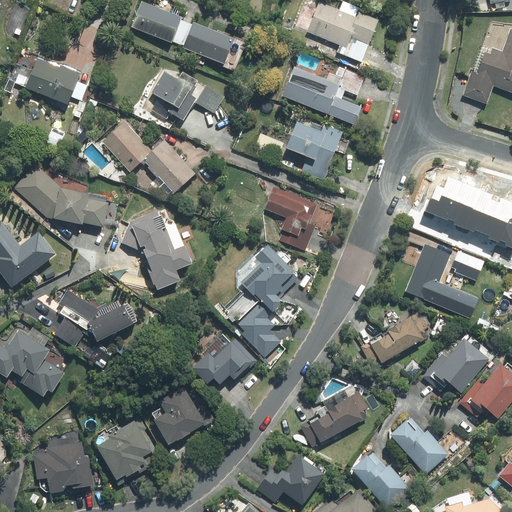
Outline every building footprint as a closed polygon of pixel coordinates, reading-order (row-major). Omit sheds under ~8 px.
[(129,27),(170,45),(171,41),(182,46),(180,49),(221,66),(232,41),(140,2),(129,27)] [(361,64),(365,55),(377,21),(356,13),(355,17),(319,3),(307,33),(339,45),(335,54),(361,64)] [(511,92),(511,31),(507,30),(499,51),(484,46),(466,96),(487,103),(493,86),(511,92)] [(79,72),(33,55),(21,90),(66,107),(79,72)] [(360,106),(342,99),(345,92),(355,96),(363,76),(339,66),(335,76),(329,73),(326,81),(294,68),(282,98),(353,126),(360,106)] [(223,98),(181,73),(176,81),(164,73),(151,95),(158,99),(151,111),(166,120),(170,113),(183,121),(194,103),(213,114),(223,98)] [(122,122),(100,142),(129,173),(142,161),(173,195),(195,176),(164,141),(150,153),(122,122)] [(322,181),(343,129),(327,122),(325,128),(311,122),(308,130),(293,124),(283,149),(294,154),(288,168),(322,181)] [(65,134),(53,127),(44,143),(56,150),(65,134)] [(283,143),(259,134),(252,155),(275,164),(283,143)] [(32,161),(9,185),(45,219),(82,227),(83,225),(102,229),(108,199),(61,189),(32,161)] [(316,205),(272,187),(262,210),(285,219),(280,231),(283,232),(279,241),(305,252),(312,235),(306,232),(316,205)] [(435,225),(436,235),(485,230),(482,192),(458,194),(459,197),(431,200),(433,213),(417,214),(418,226),(435,225)] [(158,212),(129,224),(120,243),(141,253),(156,291),(180,282),(175,271),(190,265),(173,223),(164,226),(158,212)] [(0,220),(0,275),(10,290),(55,258),(38,235),(19,248),(0,220)] [(511,244),(511,233),(496,226),(487,245),(508,254),(511,244)] [(266,318),(271,314),(282,304),(278,300),(285,294),(282,291),(297,278),(268,245),(252,258),(254,260),(246,267),(250,273),(239,282),(244,287),(231,298),(226,292),(218,300),(236,321),(259,300),(264,305),(238,328),(264,358),(281,343),(270,330),(274,327),(266,318)] [(450,257),(424,245),(403,293),(430,304),(450,257)] [(136,324),(128,305),(91,322),(98,311),(66,291),(57,305),(40,295),(26,317),(76,348),(84,334),(92,339),(94,344),(136,324)] [(419,333),(428,327),(419,313),(360,349),(373,369),(422,339),(419,333)] [(2,340),(0,341),(0,375),(6,380),(8,376),(41,399),(46,391),(50,394),(64,374),(44,360),(49,352),(44,348),(49,341),(23,323),(8,344),(2,340)] [(231,333),(228,335),(197,363),(204,372),(199,376),(207,384),(212,381),(217,387),(225,380),(231,386),(257,363),(231,333)] [(460,339),(445,359),(439,354),(421,377),(440,392),(445,386),(446,384),(460,395),(487,360),(460,339)] [(497,420),(511,402),(511,375),(499,365),(482,385),(476,380),(457,403),(476,419),(484,409),(497,420)] [(204,424),(183,387),(157,402),(160,408),(151,413),(154,419),(152,420),(167,447),(188,435),(187,433),(204,424)] [(359,415),(367,410),(358,392),(300,423),(313,448),(363,421),(359,415)] [(426,431),(424,433),(409,417),(389,437),(426,476),(446,457),(449,455),(426,431)] [(114,481),(123,476),(125,478),(140,470),(139,467),(144,464),(140,457),(150,452),(132,418),(91,440),(114,481)] [(57,453),(33,456),(39,489),(40,490),(41,490),(41,491),(42,491),(43,492),(44,492),(44,493),(45,493),(46,493),(46,494),(47,494),(48,494),(49,494),(50,494),(51,494),(52,495),(53,494),(54,494),(55,494),(56,494),(57,494),(58,493),(59,493),(60,493),(61,492),(62,492),(62,491),(91,488),(87,455),(83,456),(81,443),(56,446),(57,453)] [(410,488),(387,464),(384,467),(370,452),(350,471),(387,510),(410,488)] [(300,507),(323,475),(297,457),(284,476),(272,467),(256,490),(274,503),(281,493),(300,507)] [(511,458),(498,477),(511,487),(511,458)] [(375,511),(359,489),(336,506),(332,500),(316,511),(375,511)] [(502,511),(487,498),(470,504),(467,494),(444,500),(447,508),(436,511),(502,511)] [(259,511),(249,503),(240,511),(259,511)]
